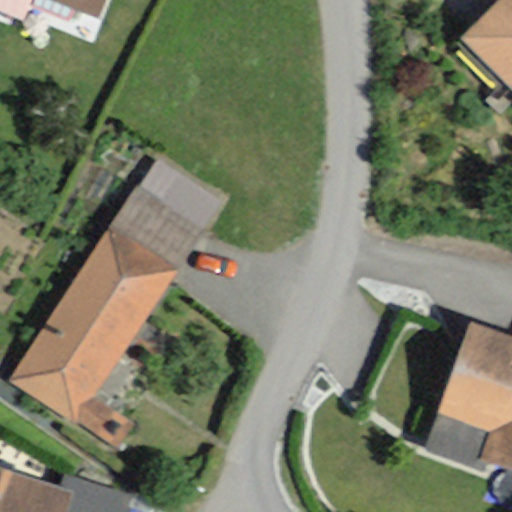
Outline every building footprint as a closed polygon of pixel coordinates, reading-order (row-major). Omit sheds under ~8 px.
[(24,0),(91,21),(98,0),(24,0)] [(511,0),(490,0),(461,29),(511,80),(511,0)] [(215,207),(152,167),(138,190),(130,185),(0,387),(71,432),(215,207)] [(511,329),(472,317),(443,406),(491,421),(482,451),(511,460),(511,329)] [(0,511),(115,511),(119,502),(56,481),(50,496),(0,478),(0,511)]
